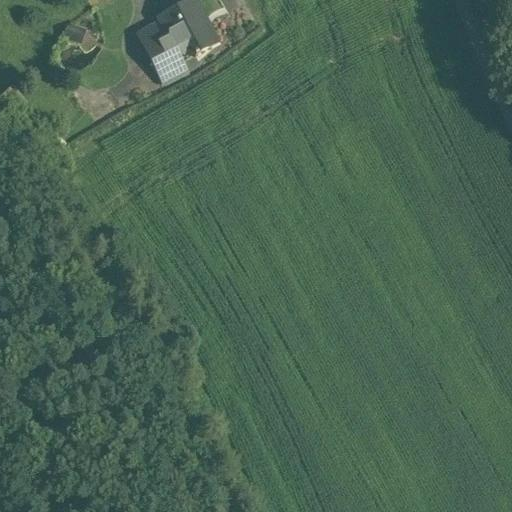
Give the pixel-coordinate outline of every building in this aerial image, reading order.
[(196,0),(157,20),(158,22),(159,21),(168,38),(181,63),(218,43),(217,42),(216,43),(195,2),(196,2),(196,0)] [(136,32),(145,49),(168,38),(159,21),(158,22),(157,20),(136,32)] [(86,32),(69,24),(63,39),(81,46),(86,32)] [(168,38),(145,49),(158,74),(181,63),(168,38)] [(49,131),(14,88),(5,95),(40,138),(49,131)] [(55,156),(66,147),(55,133),(44,142),(55,156)]
